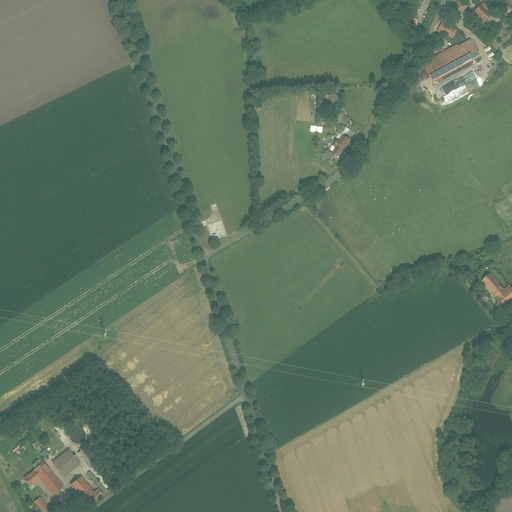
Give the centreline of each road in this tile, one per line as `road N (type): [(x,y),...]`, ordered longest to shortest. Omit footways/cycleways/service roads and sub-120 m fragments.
road 1 (unclassified): [(444,0),(340,173),(202,259)]
road 2 (unclassified): [(119,0),(202,259)]
road 3 (residential): [(245,395),(90,511)]
road 4 (unclassified): [(202,259),(245,395)]
road 5 (unclassified): [(245,395),(281,511)]
